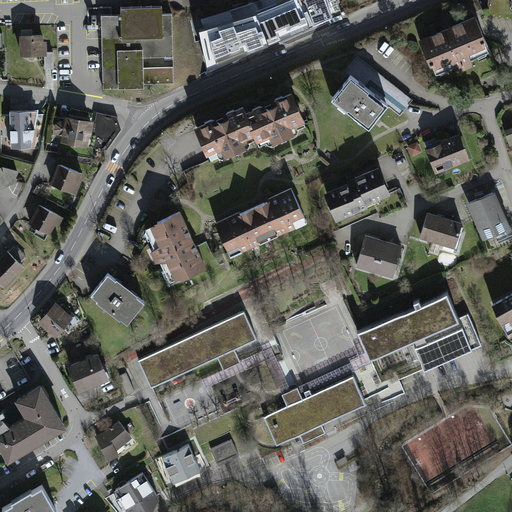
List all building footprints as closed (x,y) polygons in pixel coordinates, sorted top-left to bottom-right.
[(303,0),(313,23),(333,14),(332,12),(340,8),(337,0),(303,0)] [(299,2),(296,3),(295,2),(268,15),(266,11),(249,18),(257,36),(272,29),(275,37),(306,25),(301,13),(303,12),(299,2)] [(113,15),(113,9),(89,9),(89,25),(103,25),(104,90),(146,89),(146,85),(175,85),(175,14),(165,15),(165,6),(122,7),(122,15),(113,15)] [(477,17),(422,41),(436,74),(491,50),(477,17)] [(243,50),(237,21),(217,27),(217,29),(214,30),(219,48),(217,49),(219,55),(220,55),(221,56),(223,56),(224,58),(233,56),(232,53),(243,50)] [(47,32),(20,33),(21,56),(44,55),(45,69),(55,69),(55,53),(48,53),(47,32)] [(333,100),(371,130),(390,106),(353,76),(333,100)] [(307,126),(294,94),(248,113),(261,145),(307,126)] [(247,110),(200,129),(214,163),(261,145),(248,113),(247,110)] [(33,144),(37,114),(13,111),(10,137),(6,136),(5,146),(16,147),(17,142),(33,144)] [(119,117),(98,113),(96,121),(91,149),(108,153),(123,131),(119,117)] [(96,121),(68,116),(63,144),(91,149),(96,121)] [(462,133),(426,148),(438,176),(474,161),(462,133)] [(75,190),(82,169),(58,160),(51,181),(75,190)] [(385,167),(329,192),(341,219),(398,194),(385,167)] [(8,185),(17,185),(17,170),(0,170),(0,181),(8,181),(8,185)] [(296,190),(258,208),(273,240),(311,222),(296,190)] [(470,205),(486,241),(511,230),(511,223),(499,193),(470,205)] [(49,230),(60,209),(39,198),(28,219),(49,230)] [(258,208),(219,226),(234,258),(273,240),(258,208)] [(185,214),(147,230),(172,285),(209,269),(185,214)] [(464,225),(430,214),(423,238),(456,249),(464,225)] [(376,274),(387,242),(367,236),(357,268),(376,274)] [(396,280),(406,248),(387,242),(376,274),(396,280)] [(0,253),(0,276),(4,280),(23,261),(8,246),(0,253)] [(149,302),(112,273),(95,296),(131,325),(149,302)] [(358,331),(382,385),(480,342),(466,312),(458,316),(448,291),(358,331)] [(511,294),(496,304),(511,333),(511,294)] [(59,338),(75,319),(58,304),(42,323),(59,338)] [(216,355),(223,368),(240,361),(233,347),(256,337),(244,311),(139,358),(151,385),(216,355)] [(112,378),(102,354),(73,366),(83,390),(112,378)] [(327,433),(323,424),(370,403),(357,377),(305,400),(300,389),(285,396),(290,407),(267,417),(279,444),(302,434),(306,442),(327,433)] [(70,425),(45,384),(19,400),(30,418),(0,436),(0,438),(13,460),(70,425)] [(134,438),(119,424),(110,431),(98,436),(109,461),(122,457),(120,450),(134,438)] [(189,439),(163,455),(175,475),(201,460),(189,439)] [(232,440),(212,449),(219,463),(239,454),(232,440)] [(153,511),(163,499),(146,473),(119,492),(132,511),(153,511)] [(7,508),(8,511),(57,511),(60,510),(47,488),(7,508)]
